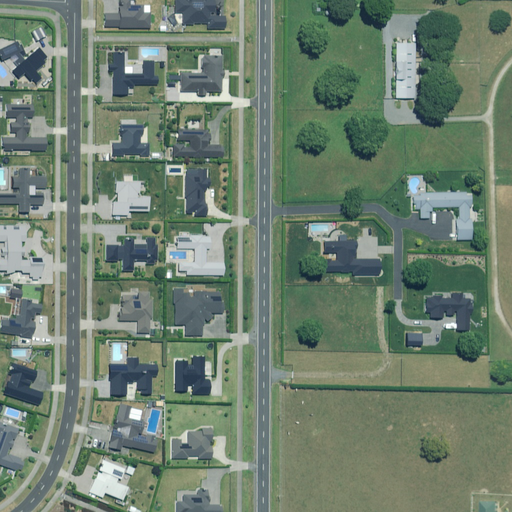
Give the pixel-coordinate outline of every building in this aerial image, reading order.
[(119,27),(119,28),(151,28),(151,12),(144,12),(144,4),(131,4),(130,0),(119,0),(119,13),(105,13),(105,27),(119,27)] [(175,0),(175,14),(179,14),(179,24),(194,24),(194,23),(207,23),(207,28),(225,29),(226,16),(210,15),(210,12),(214,12),(214,0),(175,0)] [(16,66),(24,59),(18,52),(22,50),(17,40),(0,49),(0,57),(1,59),(13,54),(17,59),(13,63),(16,66)] [(415,87),(415,43),(396,43),(395,98),(413,98),(413,87),(415,87)] [(24,59),(16,66),(12,70),(18,78),(23,73),(30,81),(33,79),(36,83),(42,78),(36,70),(45,63),(43,61),(47,57),(38,47),(24,59)] [(125,53),(113,53),(113,64),(109,63),(109,71),(113,71),(112,94),(128,95),(128,86),(133,86),(133,84),(157,85),(158,76),(154,76),(154,61),(143,61),(143,73),(124,73),(125,53)] [(222,56),(201,56),(201,67),(203,67),(203,73),(181,73),(180,91),(198,91),(198,95),(206,95),(206,91),(221,91),(222,76),(224,76),(224,70),(222,70),(222,56)] [(32,104),(6,104),(6,117),(16,117),(16,122),(10,122),(10,133),(16,133),(16,137),(1,137),(1,146),(3,146),(3,151),(45,151),(45,138),(25,138),(25,133),(28,133),(28,122),(26,122),(26,117),(32,117),(32,104)] [(144,125),(120,125),(120,143),(114,143),(114,145),(108,145),(108,156),(121,156),(121,155),(140,155),(140,157),(145,157),(145,155),(149,155),(149,143),(141,143),(141,135),(144,135),(144,125)] [(210,130),(178,129),(177,140),(190,140),(190,147),(185,146),(185,144),(172,144),(172,156),(223,157),(223,145),(207,145),(207,140),(210,140),(210,130)] [(29,177),(29,169),(19,169),(19,177),(13,177),(13,188),(19,188),(19,194),(0,193),(0,203),(19,204),(19,212),(29,212),(29,205),(43,204),(43,193),(37,193),(34,193),(34,188),(46,188),(46,177),(29,177)] [(207,170),(185,169),(185,197),(186,197),(186,211),(195,211),(195,215),(206,216),(206,204),(203,204),(204,191),(206,191),(206,186),(209,186),(209,178),(207,178),(207,170)] [(112,202),(111,215),(127,215),(127,211),(148,211),(148,198),(136,198),(136,193),(138,193),(138,183),(115,182),(115,193),(117,193),(117,202),(112,202)] [(472,195),(467,195),(467,192),(420,193),(420,195),(413,195),(414,209),(420,209),(420,218),(431,218),(430,207),(459,207),(459,218),(457,218),(457,240),(472,239),(472,219),(470,219),(469,206),(472,206),(472,195)] [(25,242),(26,226),(0,224),(0,240),(7,241),(6,247),(2,246),(1,256),(6,256),(6,259),(0,258),(0,269),(5,270),(5,274),(14,274),(14,270),(22,270),(22,272),(29,273),(29,277),(42,278),(43,258),(31,257),(31,260),(24,260),(25,251),(20,250),(20,242),(25,242)] [(207,262),(207,248),(210,248),(210,243),(210,236),(190,235),(190,238),(177,237),(177,248),(195,249),(194,262),(180,262),(179,271),(187,271),(187,274),(224,275),(224,263),(207,262)] [(156,238),(146,238),(146,244),(133,244),(133,240),(124,240),(124,245),(105,245),(105,261),(122,261),(122,271),(133,271),(133,261),(146,261),(146,264),(157,264),(157,246),(156,246),(156,238)] [(183,289),(173,289),(173,304),(175,304),(174,324),(185,324),(185,335),(202,335),(202,325),(204,325),(204,319),(207,321),(212,316),(209,313),(222,313),(222,302),(219,302),(219,291),(194,291),(193,298),(189,298),(189,294),(183,294),(183,289)] [(149,301),(149,292),(138,292),(138,301),(133,301),(133,295),(122,295),(121,314),(119,314),(119,321),(137,321),(137,332),(150,333),(150,319),(152,319),(153,301),(149,301)] [(32,301),(13,298),(11,314),(16,315),(15,319),(1,317),(0,326),(0,332),(33,337),(35,321),(31,321),(31,317),(35,317),(36,313),(40,313),(42,304),(32,303),(32,301)] [(138,364),(139,358),(127,357),(127,364),(109,364),(109,380),(110,380),(110,395),(127,396),(127,382),(136,382),(135,393),(152,393),(152,375),(157,375),(157,365),(138,364)] [(193,361),(175,361),(174,391),(181,392),(181,391),(188,391),(188,393),(210,394),(210,380),(204,380),(204,376),(212,376),(212,361),(205,361),(205,357),(193,357),(193,361)] [(37,371),(12,363),(8,374),(10,375),(9,380),(7,380),(3,394),(39,405),(43,392),(28,388),(31,380),(34,381),(37,371)] [(132,407),(119,404),(108,447),(121,450),(122,445),(154,453),(158,437),(141,433),(144,422),(139,421),(142,411),(131,408),(132,407)] [(25,462),(20,460),(21,459),(8,454),(10,446),(12,447),(19,429),(0,422),(0,464),(17,471),(17,469),(22,470),(25,462)] [(172,440),(171,459),(187,459),(187,456),(198,456),(198,459),(211,459),(211,429),(201,429),(201,432),(187,431),(187,443),(180,443),(180,440),(172,440)] [(128,487),(116,483),(118,478),(120,479),(121,479),(125,468),(102,459),(89,492),(102,497),(104,492),(123,500),(128,487)] [(134,469),(128,466),(126,472),(132,475),(134,469)] [(209,505),(209,490),(198,490),(198,495),(183,495),(183,501),(178,501),(176,504),(175,511),(221,511),(222,505),(209,505)] [(497,511),(498,502),(482,502),(482,511),(497,511)]
